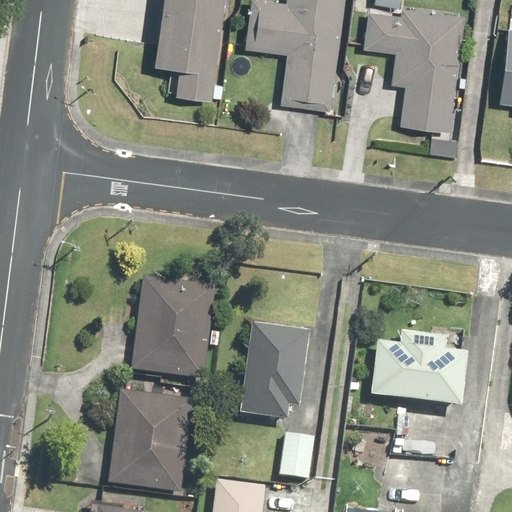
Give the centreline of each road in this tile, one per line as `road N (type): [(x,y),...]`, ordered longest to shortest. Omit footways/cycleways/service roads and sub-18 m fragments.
road 1 (residential): [(24,166),(511,230)]
road 2 (tertiary): [(0,360),(24,166)]
road 3 (tertiary): [(24,166),(44,0)]
